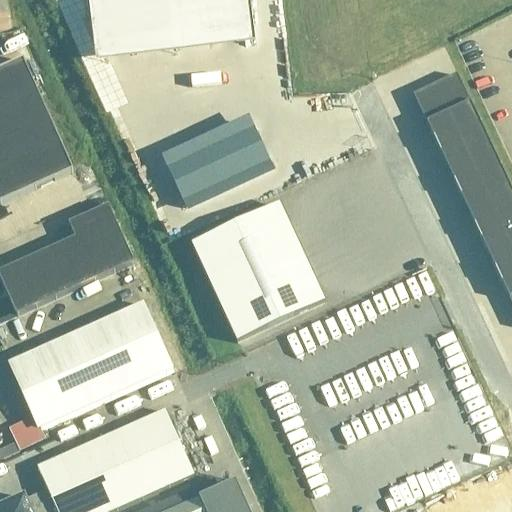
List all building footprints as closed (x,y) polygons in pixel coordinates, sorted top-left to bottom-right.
[(87,0),(93,48),(253,29),(249,0),(87,0)] [(346,0),(297,0),(305,60),(353,54),(346,0)] [(0,141),(48,120),(23,64),(0,74),(0,141)] [(456,79),(441,86),(454,114),(469,107),(456,79)] [(441,86),(426,93),(439,121),(454,114),(441,86)] [(426,93),(412,100),(425,127),(439,121),(426,93)] [(439,121),(425,127),(436,149),(480,129),(469,107),(454,114),(439,121)] [(48,120),(0,141),(0,208),(73,176),(48,120)] [(480,129),(436,149),(446,171),(490,151),(480,129)] [(490,151),(446,171),(456,193),(500,173),(490,151)] [(500,173),(456,193),(467,215),(510,194),(500,173)] [(511,197),(510,194),(467,215),(477,237),(511,220),(511,197)] [(324,307),(279,210),(192,251),(236,347),(324,307)] [(0,276),(0,285),(16,321),(133,268),(108,211),(68,229),(74,243),(0,276)] [(511,220),(477,237),(487,259),(511,247),(511,220)] [(511,247),(487,259),(498,281),(511,274),(511,247)] [(511,274),(498,281),(508,303),(511,300),(511,274)] [(404,312),(409,323),(432,311),(426,300),(404,312)] [(173,376),(143,308),(10,368),(40,435),(173,376)] [(434,330),(453,375),(470,368),(451,323),(434,330)] [(274,367),(256,375),(282,428),(299,420),(274,367)] [(122,511),(193,481),(165,416),(36,473),(53,511),(122,511)] [(31,418),(10,427),(19,447),(40,438),(31,418)] [(246,511),(235,488),(199,504),(180,511),(246,511)] [(0,511),(27,511),(24,503),(23,501),(0,511)]
